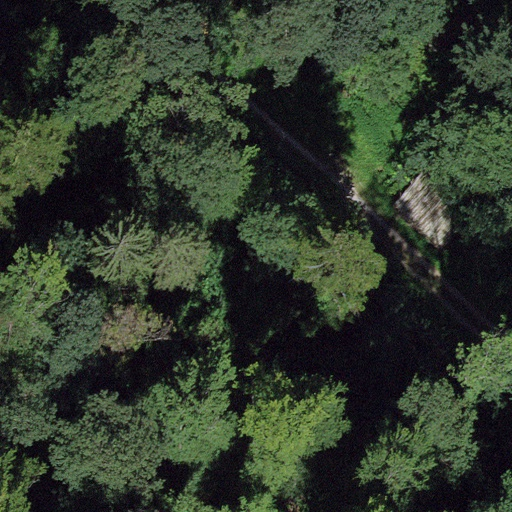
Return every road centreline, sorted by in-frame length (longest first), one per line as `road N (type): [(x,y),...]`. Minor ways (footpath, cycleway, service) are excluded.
road 1 (track): [(124,0),(511,346)]
road 2 (track): [(334,190),(290,97),(225,0)]
road 3 (track): [(117,511),(0,371)]
